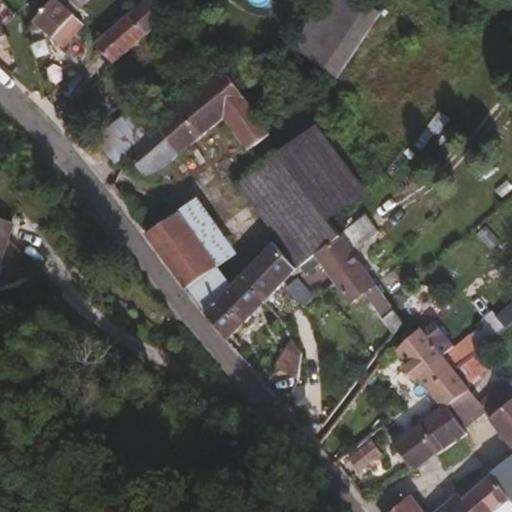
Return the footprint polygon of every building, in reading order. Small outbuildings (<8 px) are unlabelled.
[(71,14),(83,0),(51,0),(52,1),(34,21),(53,37),(59,30),(68,38),(81,22),(71,14)] [(109,62),(165,15),(183,23),(188,13),(159,3),(151,0),(141,0),(93,44),(109,62)] [(310,59),(346,0),(320,0),(290,44),(310,59)] [(314,62),(352,0),(346,0),(310,59),(314,62)] [(334,77),(389,0),(352,0),(314,62),(334,77)] [(68,38),(59,30),(53,37),(62,45),(68,38)] [(222,116),(243,99),(222,70),(182,104),(144,136),(129,149),(146,177),(222,116)] [(267,133),(243,99),(222,116),(245,150),(267,133)] [(98,140),(130,118),(125,113),(97,138),(98,140)] [(413,138),(429,161),(459,140),(443,116),(413,138)] [(144,136),(130,118),(98,140),(116,160),(129,149),(144,136)] [(313,187),(338,155),(338,154),(316,124),(284,148),(313,187)] [(313,187),(284,148),(280,151),(327,218),(332,214),(330,211),(313,187)] [(327,218),(280,151),(237,183),(297,266),(316,255),(341,237),(327,218)] [(356,179),(338,155),(313,187),(330,211),(356,179)] [(332,214),(365,192),(356,179),(330,211),(332,214)] [(158,224),(146,208),(134,217),(147,233),(158,224)] [(213,264),(176,212),(158,224),(147,233),(146,234),(184,287),(213,264)] [(373,233),(364,221),(346,233),(354,246),(373,233)] [(354,246),(346,233),(341,237),(350,248),(354,246)] [(350,248),(341,237),(316,255),(349,302),(365,291),(393,331),(401,321),(350,248)] [(261,302),(295,268),(273,245),(239,279),(261,302)] [(230,287),(213,264),(184,287),(203,314),(230,287)] [(224,339),(261,302),(239,279),(230,287),(203,314),(224,339)] [(279,315),(275,311),(271,314),(275,320),(279,315)] [(447,364),(420,329),(395,350),(407,365),(403,368),(410,378),(415,374),(427,389),(452,370),(447,364)] [(295,381),(300,353),(292,341),(276,367),(295,381)] [(468,358),(476,352),(470,345),(463,351),(468,358)] [(452,370),(468,358),(463,351),(447,364),(452,370)] [(468,390),(452,370),(427,389),(441,407),(442,406),(444,409),(468,390)] [(488,416),(511,397),(511,385),(506,378),(476,401),(484,412),(488,416)] [(460,429),(484,412),(476,401),(468,390),(444,409),(460,429)] [(511,397),(488,416),(511,446),(511,445),(511,397)] [(464,434),(460,429),(444,409),(442,406),(441,407),(393,444),(410,470),(433,453),(435,455),(464,434)] [(274,448),(257,429),(232,450),(249,469),(274,448)] [(375,452),(364,439),(345,454),(356,468),(375,452)] [(511,511),(511,454),(464,498),(475,511),(511,511)] [(475,511),(464,498),(463,499),(457,494),(436,511),(475,511)] [(420,511),(409,498),(392,511),(420,511)]
